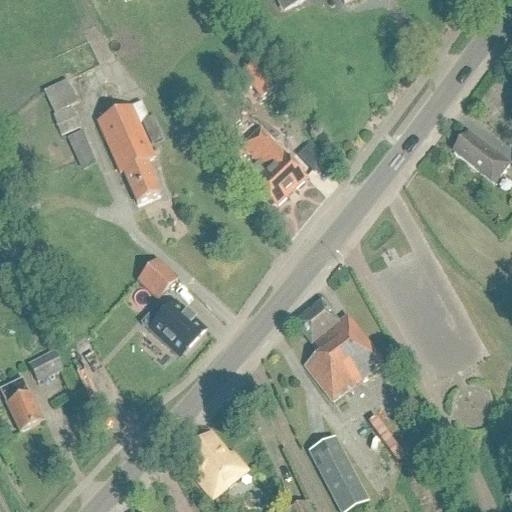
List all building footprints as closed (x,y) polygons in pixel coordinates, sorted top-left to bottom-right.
[(309,4),(307,0),(276,0),(284,16),(309,4)] [(261,103),(275,92),(256,68),(242,79),(245,83),(239,88),(246,96),(251,92),(261,103)] [(65,87),(59,90),(43,98),(54,119),(76,108),(65,87)] [(142,127),(148,124),(141,108),(133,112),(140,129),(142,128),(142,127)] [(131,111),(96,126),(120,179),(123,177),(136,208),(159,198),(153,185),(155,184),(147,167),(154,163),(131,111)] [(53,123),(63,144),(80,136),(70,115),(53,123)] [(153,122),(148,124),(142,127),(142,128),(151,148),(162,143),(153,122)] [(260,135),(241,152),(257,169),(245,180),(252,188),(275,213),(306,184),(260,135)] [(468,136),(452,157),(493,188),(509,168),(468,136)] [(94,169),(81,137),(68,143),(82,174),(94,169)] [(34,199),(7,211),(35,278),(55,269),(32,215),(40,212),(34,199)] [(138,285),(159,305),(177,284),(156,265),(138,285)] [(322,305),(294,326),(312,350),(313,349),(319,359),(305,370),(332,406),(383,367),(346,321),(338,327),(322,305)] [(160,307),(140,329),(178,364),(205,335),(175,307),(168,315),(160,307)] [(28,369),(35,387),(62,375),(54,358),(28,369)] [(23,385),(8,392),(0,395),(0,397),(19,438),(43,426),(23,385)] [(63,423),(81,420),(77,392),(59,394),(63,423)] [(374,451),(387,441),(397,454),(408,445),(389,421),(365,441),(374,451)] [(229,462),(210,440),(183,462),(201,483),(197,487),(211,503),(246,474),(233,458),(229,462)] [(335,442),(307,457),(335,511),(359,511),(369,507),(335,442)]
